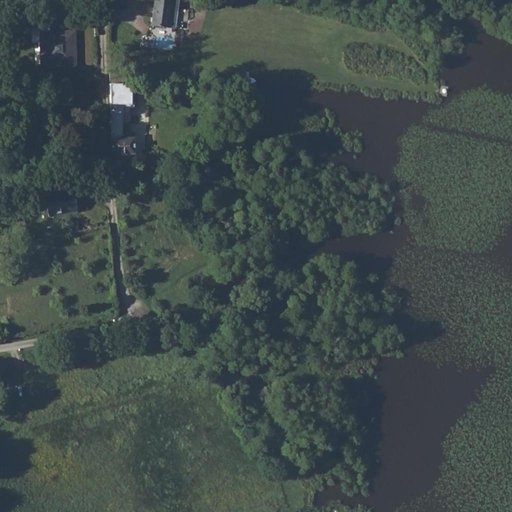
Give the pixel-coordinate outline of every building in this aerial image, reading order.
[(153,0),(151,26),(176,29),(179,0),(153,0)] [(76,30),(39,32),(39,67),(77,67),(76,30)] [(122,74),(109,74),(109,84),(122,84),(122,74)] [(122,84),(109,84),(109,108),(122,108),(122,84)] [(133,137),(111,138),(112,156),(134,155),(133,137)] [(38,200),(39,211),(58,209),(56,197),(38,200)]
